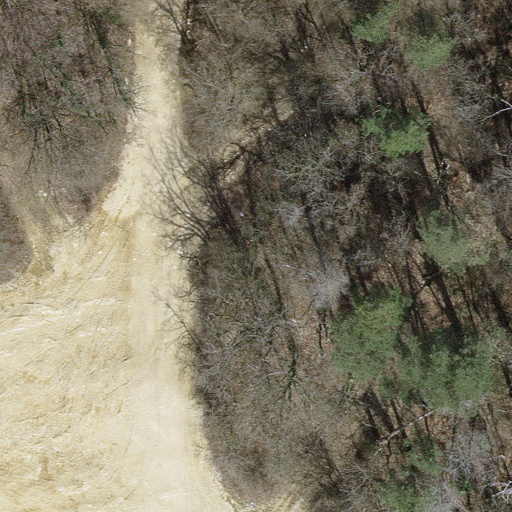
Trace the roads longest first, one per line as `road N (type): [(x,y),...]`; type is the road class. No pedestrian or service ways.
road 1 (track): [(157,0),(143,247),(160,511)]
road 2 (track): [(0,398),(148,323)]
